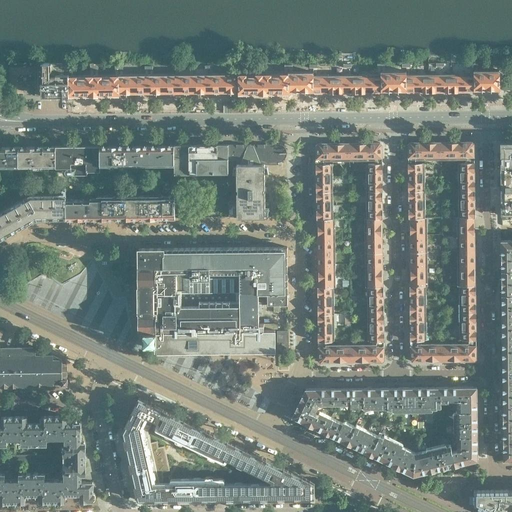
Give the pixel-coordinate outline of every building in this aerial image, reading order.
[(69,72),(69,67),(69,63),(35,63),(35,68),(35,87),(36,96),(63,95),(63,96),(69,96),(69,78),(69,72)] [(35,87),(35,68),(11,68),(11,92),(23,92),(23,87),(28,87),(28,88),(33,88),(33,87),(35,87)] [(487,89),(486,73),(474,73),(474,77),(474,90),(479,90),(487,89)] [(499,89),(499,73),(486,73),(487,89),(494,89),(494,90),(499,90),(499,89)] [(394,90),(393,74),(381,74),(381,78),(381,90),(381,91),(386,91),(394,90)] [(406,90),(406,77),(406,74),(393,74),(394,90),(401,90),(401,91),(406,91),(406,90)] [(301,91),(301,75),(288,75),(288,76),(288,91),(289,91),(289,92),(293,92),(293,91),(301,91)] [(313,91),(313,78),(313,75),(301,75),(301,91),(308,91),(309,92),(313,92),(313,91)] [(164,93),(164,76),(149,77),(149,93),(164,93)] [(179,93),(179,76),(164,76),(164,93),(179,93)] [(194,92),(193,76),(179,76),(179,93),(194,92)] [(208,92),(208,76),(193,76),(194,92),(208,92)] [(223,92),(223,76),(208,76),(208,92),(223,92)] [(238,92),(238,76),(223,76),(223,92),(238,92)] [(251,93),(251,76),(238,76),(238,92),(238,94),(243,94),(243,93),(251,93)] [(276,93),(276,76),(251,76),(251,93),(259,93),(259,94),(268,93),(276,93)] [(288,91),(288,76),(276,76),(276,93),(284,93),(289,93),(289,92),(289,91),(288,91)] [(134,93),(134,77),(119,77),(119,78),(119,93),(134,93)] [(149,93),(149,77),(134,77),(134,93),(149,93)] [(430,92),(430,77),(406,77),(406,90),(406,91),(408,92),(430,92)] [(453,92),(453,77),(430,77),(430,92),(453,92)] [(474,90),(474,77),(453,77),(453,92),(472,92),(474,90)] [(82,95),(82,78),(69,78),(69,96),(74,95),(82,95)] [(107,95),(106,78),(82,78),(82,95),(89,95),(99,95),(107,95)] [(119,93),(119,78),(106,78),(107,95),(114,95),(119,95),(119,93)] [(336,93),(335,78),(313,78),(313,91),(313,92),(315,93),(336,93)] [(359,93),(359,78),(335,78),(336,93),(359,93)] [(381,90),(381,78),(359,78),(359,93),(380,93),(381,91),(381,90)] [(511,141),(500,142),(500,145),(499,145),(499,147),(500,147),(500,167),(500,170),(500,215),(511,214),(511,141)] [(382,164),(382,145),(380,142),(349,143),(349,158),(374,158),(374,164),(382,164)] [(441,157),(441,142),(410,142),(408,144),(408,164),(416,164),(415,157),(441,157)] [(474,163),(474,144),(472,142),(441,142),(441,157),(466,157),(466,163),(474,163)] [(349,158),(349,143),(318,143),(316,145),(316,165),(324,165),(324,158),(349,158)] [(228,165),(228,144),(174,145),(174,162),(175,174),(199,173),(199,172),(228,171),(228,165)] [(286,154),(286,153),(287,153),(287,152),(286,152),(286,151),(286,150),(285,149),(285,147),(284,146),(282,145),(281,145),(280,144),(279,144),(277,144),(228,144),(228,165),(236,165),(264,164),(266,164),(278,164),(278,162),(279,162),(280,162),(281,161),(283,160),(285,159),(285,157),(286,156),(286,155),(286,154)] [(113,166),(112,145),(100,146),(100,163),(108,163),(108,166),(113,166)] [(125,163),(125,145),(112,145),(113,166),(117,166),(117,163),(125,163)] [(137,166),(137,145),(125,145),(125,163),(132,163),(132,166),(137,166)] [(149,163),(149,145),(137,145),(137,166),(142,166),(142,163),(149,163)] [(162,165),(162,145),(149,145),(149,163),(157,163),(157,165),(162,165)] [(174,162),(174,145),(162,145),(162,165),(167,165),(167,163),(174,162)] [(31,167),(31,146),(19,147),(19,164),(26,164),(26,167),(31,167)] [(43,164),(43,146),(31,146),(31,167),(36,167),(36,164),(43,164)] [(56,167),(56,146),(43,146),(43,164),(51,164),(51,167),(56,167)] [(100,193),(100,163),(100,146),(56,146),(56,167),(56,168),(71,168),(71,171),(75,171),(75,175),(88,175),(88,171),(94,171),(94,193),(100,193)] [(19,164),(19,147),(6,147),(7,167),(11,167),(11,164),(19,164)] [(474,190),(474,163),(466,163),(460,163),(461,190),(474,190)] [(264,192),(264,189),(265,189),(264,164),(236,165),(237,217),(265,217),(265,192),(264,192)] [(382,164),(374,164),(368,164),(368,191),(382,191),(382,164)] [(422,191),(422,177),(422,164),(416,164),(408,164),(408,191),(422,191)] [(330,192),(330,178),(330,165),(324,165),(316,165),(316,192),(330,192)] [(475,217),(474,198),(474,190),(461,190),(461,217),(474,217),(475,217)] [(382,218),(382,200),(382,191),(368,191),(369,218),(382,218)] [(422,218),(422,204),(422,191),(408,191),(409,218),(422,218)] [(330,219),(330,205),(330,192),(316,192),(317,219),(330,219)] [(114,218),(114,198),(108,198),(108,195),(102,196),(102,219),(114,218)] [(127,218),(126,195),(121,195),(121,198),(114,198),(114,218),(127,218)] [(139,218),(138,197),(132,197),(132,195),(126,195),(127,218),(139,218)] [(151,218),(150,195),(145,195),(145,197),(138,197),(139,218),(151,218)] [(163,218),(162,197),(156,197),(156,195),(150,195),(151,218),(163,218)] [(175,218),(175,195),(169,195),(169,197),(162,197),(163,218),(175,218)] [(102,219),(102,196),(97,196),(97,199),(91,200),(91,202),(91,219),(95,219),(95,218),(98,218),(98,219),(102,219)] [(43,219),(43,197),(31,197),(26,200),(37,219),(43,219)] [(67,219),(67,202),(67,197),(43,197),(43,219),(67,219)] [(79,219),(79,199),(73,200),(73,202),(67,202),(67,219),(79,219)] [(91,219),(91,202),(84,202),(84,199),(79,199),(79,219),(91,219)] [(37,219),(26,200),(6,211),(17,231),(37,219)] [(0,240),(17,231),(6,211),(0,214),(0,240)] [(475,251),(474,217),(461,217),(459,217),(459,251),(475,251)] [(382,252),(382,218),(369,218),(367,219),(367,252),(382,252)] [(425,252),(425,235),(424,218),(422,218),(409,218),(409,252),(425,252)] [(333,253),(333,236),(332,219),(330,219),(317,219),(317,253),(333,253)] [(511,240),(501,240),(501,258),(511,257),(511,240)] [(259,310),(262,310),(262,304),(282,304),(288,304),(287,247),(171,248),(165,248),(139,248),(139,266),(138,266),(138,285),(139,304),(139,312),(138,312),(138,332),(144,332),(144,344),(156,344),(156,350),(275,349),(275,329),(264,329),(264,323),(259,323),(259,310)] [(475,285),(475,251),(459,251),(460,285),(462,285),(475,285)] [(383,286),(382,252),(367,252),(368,286),(370,286),(383,286)] [(425,285),(425,269),(425,252),(409,252),(410,286),(423,285),(425,285)] [(333,286),(333,270),(333,253),(317,253),(318,287),(331,287),(333,286)] [(511,269),(511,257),(501,258),(501,270),(511,269)] [(511,281),(511,269),(501,270),(501,282),(511,281)] [(511,293),(511,281),(501,282),(501,294),(511,293)] [(423,313),(423,299),(423,285),(410,286),(409,286),(410,313),(423,313)] [(476,312),(475,285),(462,285),(462,312),(476,312)] [(383,286),(370,286),(370,313),(384,313),(383,286)] [(331,314),(331,287),(318,287),(317,287),(318,314),(331,314)] [(511,305),(511,293),(501,294),(502,306),(511,305)] [(511,316),(511,305),(502,306),(502,317),(511,316)] [(476,339),(476,312),(462,312),(462,339),(468,339),(476,339)] [(344,323),(350,323),(350,314),(337,313),(337,323),(344,323)] [(384,340),(384,313),(370,313),(370,340),(376,340),(384,340)] [(424,339),(424,326),(423,313),(410,313),(410,340),(417,340),(424,339)] [(332,340),(332,327),(331,314),(318,314),(318,341),(325,341),(332,340)] [(511,327),(511,316),(502,317),(502,328),(511,327)] [(511,338),(511,327),(502,328),(502,339),(511,338)] [(288,349),(288,330),(277,331),(278,349),(288,349)] [(511,349),(511,338),(502,339),(502,350),(511,349)] [(476,359),(476,339),(468,339),(468,346),(443,346),(443,361),(474,361),(476,359)] [(384,360),(384,340),(376,340),(376,347),(351,347),(351,362),(382,362),(384,360)] [(443,361),(443,346),(417,346),(417,340),(410,340),(410,359),(412,361),(443,361)] [(351,362),(351,347),(325,347),(325,341),(318,341),(318,360),(320,362),(351,362)] [(67,375),(66,365),(66,361),(62,361),(62,360),(35,347),(0,347),(0,386),(62,386),(62,385),(67,385),(67,379),(66,379),(66,375),(67,375)] [(511,360),(511,349),(502,350),(502,361),(511,360)] [(511,371),(511,360),(502,361),(502,372),(511,371)] [(511,382),(511,371),(502,372),(502,383),(511,382)] [(511,393),(511,382),(502,383),(502,394),(511,393)] [(477,399),(476,386),(452,387),(453,399),(457,399),(477,399)] [(388,407),(387,387),(375,388),(376,407),(388,407)] [(412,408),(411,387),(387,387),(388,407),(388,409),(412,408)] [(436,404),(435,387),(411,387),(412,408),(436,408),(436,404)] [(453,399),(452,387),(435,387),(436,404),(440,404),(440,402),(448,402),(448,399),(453,399)] [(314,413),(318,407),(319,405),(321,404),(326,404),(326,388),(306,388),(292,416),(313,426),(318,415),(314,413)] [(338,404),(338,388),(326,388),(326,404),(338,404)] [(351,404),(351,388),(338,388),(338,404),(351,404)] [(364,406),(363,388),(351,388),(351,404),(351,406),(364,406)] [(376,407),(375,388),(363,388),(364,406),(364,408),(376,407)] [(511,405),(511,393),(502,394),(503,406),(511,405)] [(137,500),(315,499),(314,483),(139,397),(122,431),(137,500)] [(477,411),(477,399),(457,399),(457,411),(477,411)] [(511,417),(511,405),(503,406),(503,418),(511,417)] [(477,411),(457,411),(456,411),(456,435),(457,435),(477,435),(477,411)] [(324,432),(331,417),(320,412),(318,415),(313,426),(324,432)] [(14,439),(14,416),(1,416),(1,423),(0,423),(0,445),(8,446),(7,439),(14,439)] [(34,445),(34,423),(27,423),(27,416),(14,416),(14,439),(21,439),(21,445),(34,445)] [(54,439),(54,416),(41,416),(41,423),(34,423),(34,445),(47,445),(47,439),(54,439)] [(81,442),(81,429),(81,424),(79,423),(79,422),(78,422),(76,420),(74,420),(72,422),(67,422),(67,416),(54,416),(54,439),(65,439),(65,445),(74,444),(74,442),(81,442)] [(335,437),(342,423),(331,417),(324,432),(335,437)] [(511,429),(511,417),(503,418),(503,430),(511,429)] [(347,443),(355,426),(343,421),(342,423),(335,437),(347,443)] [(358,448),(367,430),(355,425),(355,426),(347,443),(358,448)] [(511,429),(503,430),(503,442),(511,441),(511,429)] [(370,454),(379,436),(367,430),(358,448),(370,454)] [(383,460),(392,441),(380,435),(379,436),(370,454),(383,460)] [(477,447),(477,435),(457,435),(458,447),(477,447)] [(395,466),(405,447),(392,441),(383,460),(395,466)] [(511,459),(511,441),(503,442),(503,460),(511,459)] [(85,458),(85,449),(85,444),(84,442),(81,442),(74,442),(74,444),(65,445),(63,445),(63,458),(85,458)] [(455,465),(452,451),(450,444),(428,450),(432,470),(455,465)] [(413,475),(415,455),(408,451),(410,449),(405,447),(395,466),(413,475)] [(477,459),(477,447),(458,447),(458,450),(452,451),(455,465),(477,459)] [(432,470),(428,450),(422,451),(423,453),(415,455),(413,475),(432,470)] [(86,473),(85,463),(85,458),(63,458),(63,472),(74,472),(74,475),(81,475),(84,475),(84,474),(86,473)] [(0,502),(12,502),(12,479),(5,479),(4,473),(0,472),(0,502)] [(32,495),(32,472),(19,472),(19,479),(12,479),(12,502),(25,501),(25,495),(32,495)] [(52,501),(52,478),(45,478),(45,472),(32,472),(32,495),(40,495),(40,501),(52,501)] [(77,494),(77,482),(81,481),(81,475),(74,475),(74,472),(63,472),(63,478),(52,478),(52,501),(65,501),(65,494),(77,494)] [(93,492),(93,484),(93,481),(81,481),(77,482),(77,494),(80,494),(80,501),(94,500),(95,498),(95,494),(94,492),(93,492)] [(511,511),(511,489),(473,490),(474,493),(470,493),(470,501),(474,501),(474,504),(490,511),(511,511)]
